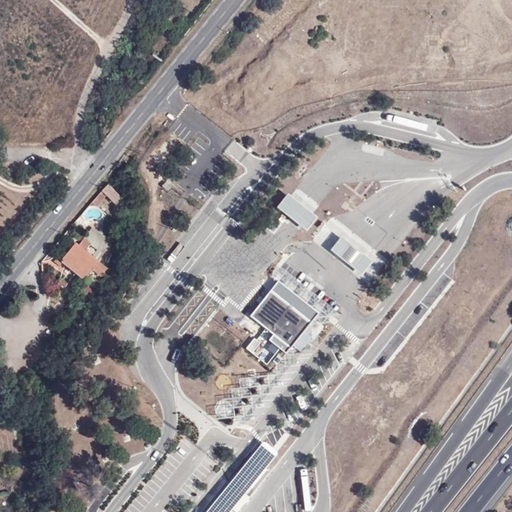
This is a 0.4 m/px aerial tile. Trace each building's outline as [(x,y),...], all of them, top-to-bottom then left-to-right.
[(108,196),(118,206),(125,200),(109,185),(93,204),(97,207),(108,196)] [(287,191),(276,204),(292,217),(305,228),(316,215),(303,204),(287,191)] [(125,200),(118,206),(120,209),(127,203),(125,200)] [(106,255),(112,245),(111,244),(95,229),(86,240),(99,251),(94,258),(100,263),(106,255)] [(120,234),(117,234),(115,233),(111,244),(112,245),(116,245),(120,234)] [(342,238),(331,252),(346,264),(361,276),(373,263),(358,251),(342,238)] [(91,273),(100,263),(94,258),(99,251),(86,240),(80,247),(76,244),(63,261),(59,258),(56,261),(61,266),(64,263),(83,278),(89,271),(91,273)] [(367,244),(361,249),(371,260),(377,255),(367,244)] [(107,269),(104,267),(100,263),(95,271),(101,275),(103,277),(107,269)] [(91,276),(80,291),(86,296),(92,287),(95,289),(97,290),(103,277),(101,275),(95,271),(92,277),(91,276)] [(69,284),(61,278),(56,285),(59,287),(61,284),(66,288),(69,284)] [(270,291),(250,316),(290,348),(310,323),(270,291)] [(260,343),(254,338),(246,349),(252,353),(260,343)]
